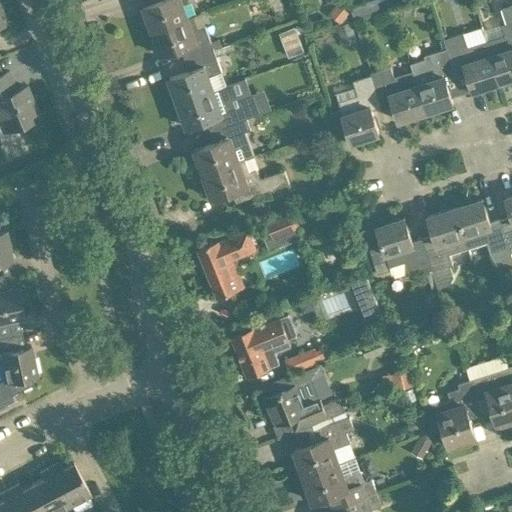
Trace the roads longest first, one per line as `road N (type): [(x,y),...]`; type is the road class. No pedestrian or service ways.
road 1 (unclassified): [(165,379),(123,217),(42,0)]
road 2 (unclassified): [(105,404),(54,290),(32,191),(0,196)]
road 3 (residential): [(362,181),(464,155),(495,172),(511,168)]
road 4 (unclassified): [(243,511),(165,379)]
